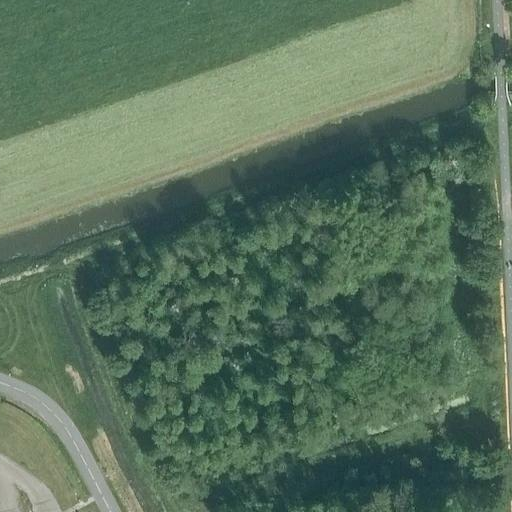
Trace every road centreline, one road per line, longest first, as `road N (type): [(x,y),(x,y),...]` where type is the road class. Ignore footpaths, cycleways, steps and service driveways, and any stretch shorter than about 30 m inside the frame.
road 1 (unknown): [(175,511),(72,264),(214,338),(243,344),(273,343),(334,289),(394,280),(433,329),(496,380),(498,402),(466,477),(466,511)]
road 2 (unknown): [(0,291),(486,120),(506,511)]
road 3 (unknown): [(200,511),(511,407)]
road 4 (unclassified): [(109,511),(62,426),(36,399),(0,383)]
